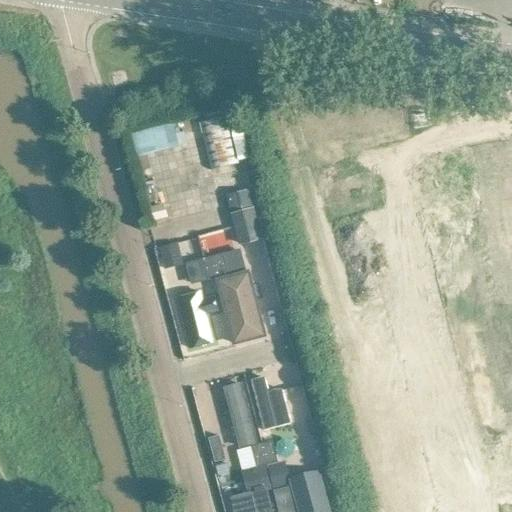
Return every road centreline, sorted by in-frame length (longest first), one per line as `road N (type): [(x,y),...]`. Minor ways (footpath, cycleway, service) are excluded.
road 1 (residential): [(199,511),(58,0)]
road 2 (tertiary): [(135,0),(511,57)]
